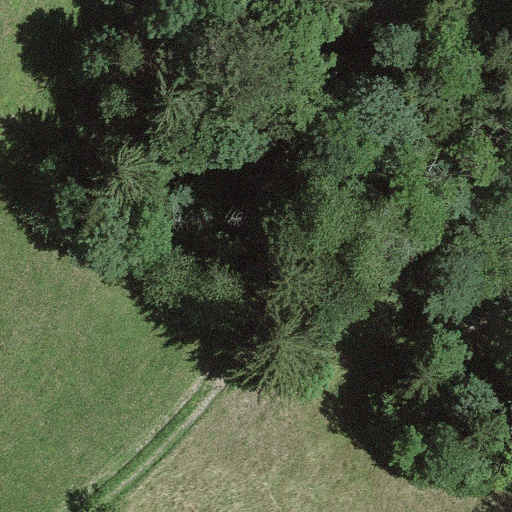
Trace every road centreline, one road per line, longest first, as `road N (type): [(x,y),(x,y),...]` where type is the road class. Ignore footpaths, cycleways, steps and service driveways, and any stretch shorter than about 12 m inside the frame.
road 1 (track): [(511,39),(477,35),(384,59),(332,84),(296,121),(195,379),(54,511)]
road 2 (track): [(511,378),(405,215),(397,189),(400,165),(511,73)]
